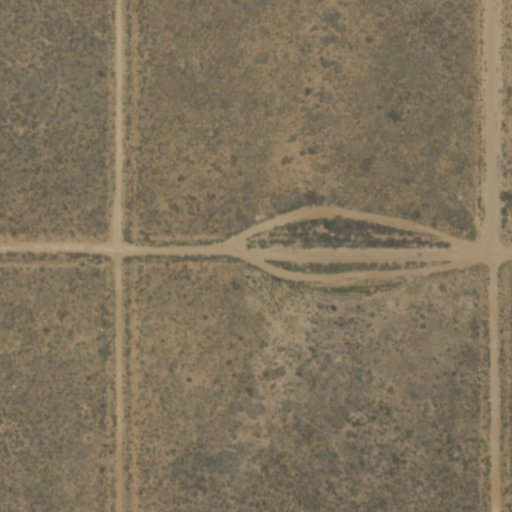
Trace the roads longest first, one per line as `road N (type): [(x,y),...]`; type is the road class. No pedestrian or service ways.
road 1 (residential): [(0,248),(511,248)]
road 2 (residential): [(492,248),(492,511)]
road 3 (residential): [(117,249),(117,511)]
road 4 (residential): [(118,0),(117,249)]
road 5 (residential): [(492,0),(492,248)]
